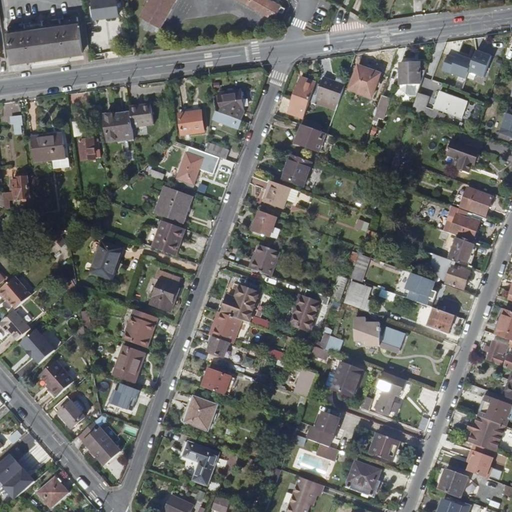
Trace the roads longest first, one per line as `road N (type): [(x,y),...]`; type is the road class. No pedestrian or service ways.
road 1 (residential): [(288,48),(119,511)]
road 2 (residential): [(511,227),(407,511)]
road 3 (secondary): [(0,88),(288,48)]
road 4 (secondary): [(288,48),(511,17)]
road 5 (residential): [(0,379),(117,511)]
